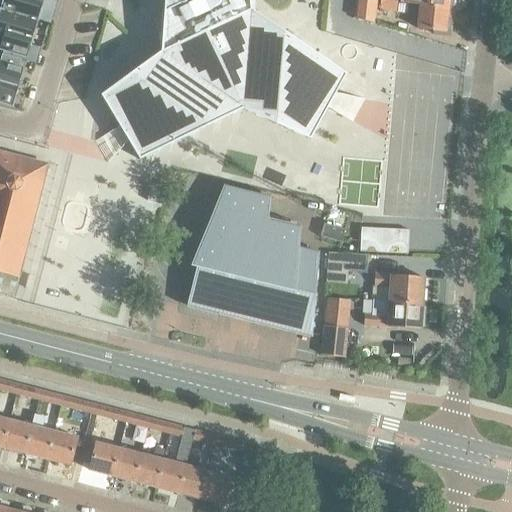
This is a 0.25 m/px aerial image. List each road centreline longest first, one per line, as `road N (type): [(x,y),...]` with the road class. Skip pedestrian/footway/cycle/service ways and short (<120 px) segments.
road 1 (residential): [(454,440),(482,72)]
road 2 (tertiary): [(286,411),(0,335)]
road 3 (tertiary): [(286,411),(454,464)]
road 4 (tertiary): [(454,440),(317,409),(286,411)]
road 5 (residential): [(72,0),(33,131),(0,123)]
